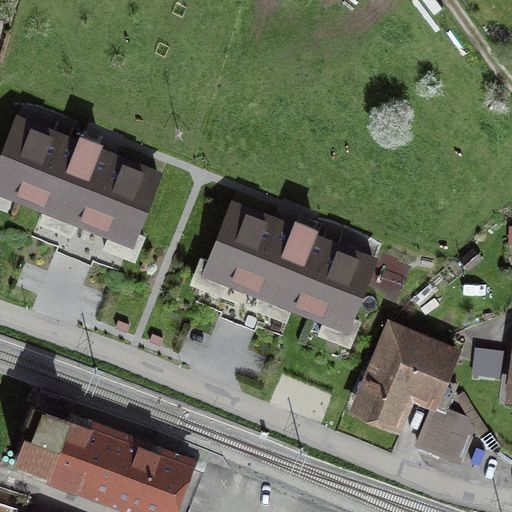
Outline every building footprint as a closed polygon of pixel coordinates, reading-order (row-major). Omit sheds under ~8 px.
[(20,118),(0,169),(0,187),(133,240),(160,173),(20,118)] [(375,258),(236,203),(209,270),(349,325),(375,258)] [(434,398),(431,405),(434,406),(418,444),(442,454),(458,417),(444,411),(456,383),(444,378),(456,350),(387,321),(376,349),(382,352),(359,407),(396,422),(410,388),(434,398)] [(473,373),(501,377),(504,352),(476,348),(473,373)] [(14,458),(159,511),(165,511),(184,462),(109,434),(112,428),(72,413),(75,402),(40,389),(24,431),(14,458)]
